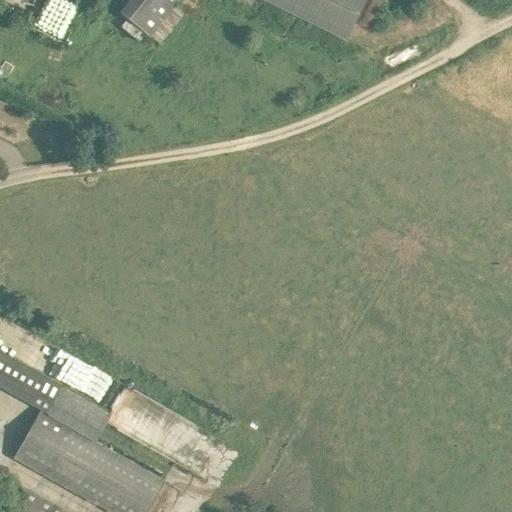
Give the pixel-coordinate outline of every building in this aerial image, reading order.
[(182,0),(131,0),(121,13),(152,38),(182,0)] [(368,0),(255,0),(347,44),(368,0)] [(30,406),(47,415),(61,390),(43,380),(30,406)] [(146,511),(163,483),(38,413),(11,462),(99,511),(146,511)] [(60,511),(22,490),(8,511),(60,511)]
